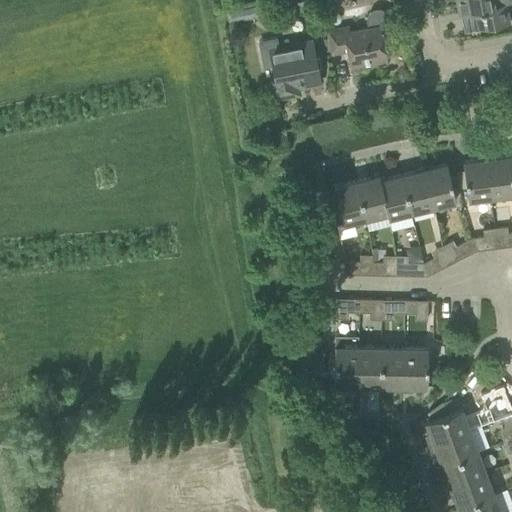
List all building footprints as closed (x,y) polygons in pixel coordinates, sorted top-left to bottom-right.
[(511,0),(455,0),(459,15),(469,13),(475,12),(478,29),(509,23),(508,16),(505,3),(511,1),(511,0)] [(241,6),(226,8),(228,20),(243,18),(241,6)] [(387,61),(384,44),(390,43),(391,44),(392,44),(387,17),(385,14),(382,11),(378,10),(372,11),(369,13),(368,17),(368,21),(369,27),(343,32),(342,27),(326,30),(331,54),(347,51),(350,66),(369,63),(369,65),(387,61)] [(303,86),(320,83),(311,40),(277,46),(276,42),(271,39),(262,41),(259,45),(262,63),(267,66),(272,65),(275,80),(269,82),(272,98),(298,93),(297,84),(302,83),(303,86)] [(511,192),(511,187),(508,155),(490,157),(490,155),(485,156),(490,196),(511,192)] [(490,196),(485,156),(480,156),(481,158),(462,161),(467,199),(490,196)] [(432,205),(455,199),(446,163),(428,167),(427,165),(423,167),(432,205)] [(432,205),(423,167),(418,168),(419,170),(401,174),(410,210),(432,205)] [(378,177),(379,177),(378,173),(373,174),(373,176),(356,180),(364,216),(385,211),(387,211),(378,177)] [(410,210),(401,174),(383,178),(383,176),(379,177),(378,177),(387,211),(385,211),(386,216),(410,210)] [(364,216),(356,180),(338,185),(337,183),(332,184),(342,222),(364,216)] [(485,249),(483,235),(471,237),(475,250),(485,249)] [(475,250),(471,237),(454,246),(461,257),(475,250)] [(418,245),(406,248),(409,260),(421,257),(418,245)] [(434,255),(422,261),(425,275),(426,275),(440,268),(434,255)] [(359,274),(359,259),(348,259),(348,274),(359,274)] [(382,274),(382,260),(371,260),(371,274),(382,274)] [(425,275),(422,261),(407,261),(406,275),(425,275)] [(358,311),(358,298),(348,298),(347,311),(358,311)] [(369,311),(369,298),(358,298),(358,311),(369,311)] [(404,312),(404,299),(393,299),(393,312),(404,312)] [(414,312),(415,299),(404,299),(404,312),(414,312)] [(357,390),(358,346),(334,345),(333,384),(347,384),(347,388),(351,388),(351,390),(357,390)] [(379,385),(380,346),(358,346),(357,390),(362,390),(362,388),(366,388),(366,384),(379,385)] [(402,391),(403,347),(380,346),(379,385),(392,385),(392,389),(397,389),(397,391),(402,391)] [(412,385),(426,386),(426,347),(403,347),(402,391),(407,391),(407,389),(412,389),(412,385)] [(302,350),(301,374),(313,375),(314,351),(302,350)] [(430,418),(425,420),(429,433),(426,434),(428,439),(425,440),(427,445),(468,429),(460,407),(451,410),(445,413),(441,401),(427,411),(430,418)] [(511,412),(511,407),(510,402),(497,407),(500,417),(511,412)] [(511,424),(511,412),(500,417),(504,427),(511,424)] [(476,450),(468,429),(427,445),(429,449),(431,448),(433,453),(436,452),(441,464),(476,450)] [(484,471),(476,450),(441,464),(445,476),(442,477),(444,482),(441,482),(443,487),(484,471)] [(492,493),(484,471),(443,487),(445,492),(447,491),(449,495),(452,494),(457,506),(492,493)] [(499,511),(492,493),(457,506),(459,511),(499,511)]
